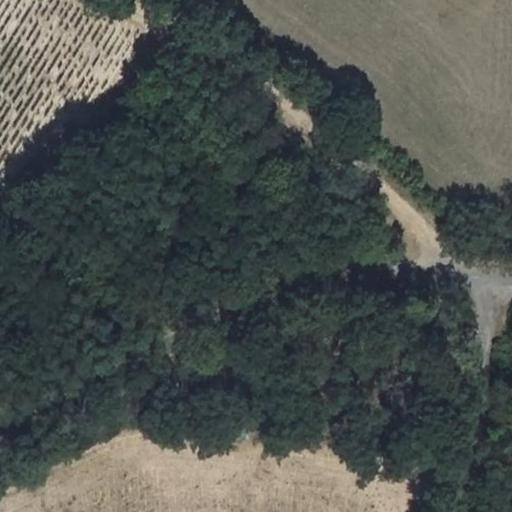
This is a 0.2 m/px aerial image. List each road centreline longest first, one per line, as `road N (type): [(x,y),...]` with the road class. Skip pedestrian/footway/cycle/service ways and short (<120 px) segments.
road 1 (track): [(454,511),(489,280),(265,79),(203,39),(115,0)]
road 2 (unclassified): [(0,440),(89,398),(201,328),(283,292),(350,276),(439,269),(511,282)]
